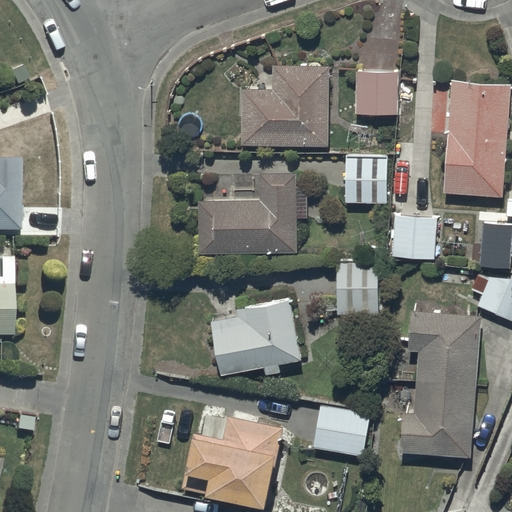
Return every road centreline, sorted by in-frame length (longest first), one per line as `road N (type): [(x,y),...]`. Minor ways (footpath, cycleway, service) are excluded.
road 1 (residential): [(88,44),(112,137),(113,223),(96,404),(75,511)]
road 2 (residential): [(88,44),(209,0)]
